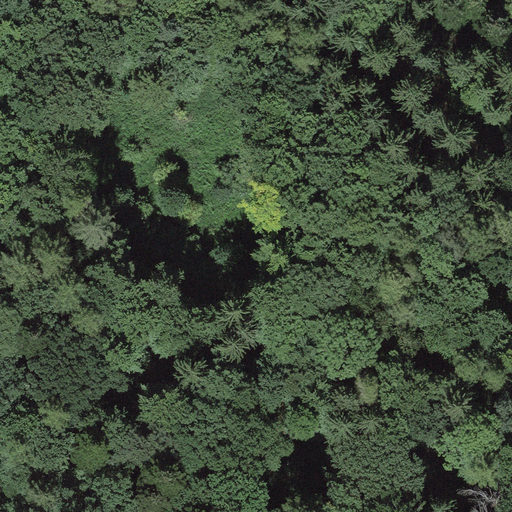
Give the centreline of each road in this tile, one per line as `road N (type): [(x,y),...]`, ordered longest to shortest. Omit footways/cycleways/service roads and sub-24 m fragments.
road 1 (track): [(80,511),(141,442),(191,409),(256,382),(448,353),(496,342),(511,329)]
road 2 (track): [(511,192),(355,0)]
